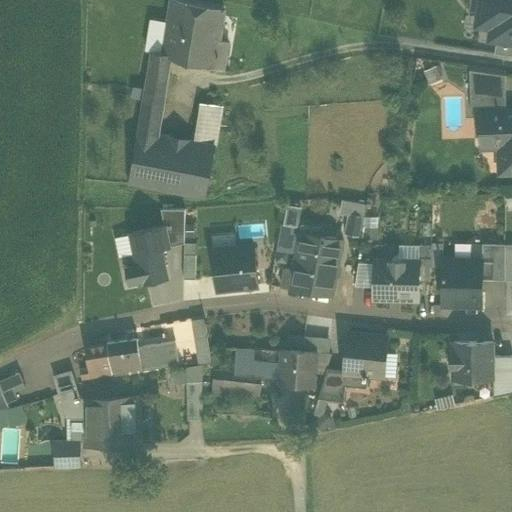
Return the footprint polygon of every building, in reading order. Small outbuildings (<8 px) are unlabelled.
[(170,59),(215,66),(219,41),(225,9),(175,0),(172,0),(168,22),(163,53),(170,55),(170,59)] [(511,43),(511,0),(479,0),(478,11),(493,14),(491,30),(489,40),(496,41),(511,43)] [(493,14),(478,11),(476,28),(491,30),(493,14)] [(163,53),(168,22),(150,19),(144,50),(150,51),(163,53)] [(229,43),(219,41),(215,66),(224,68),(229,43)] [(495,53),(511,55),(511,43),(496,41),(495,53)] [(147,74),(167,77),(170,59),(170,55),(163,53),(150,51),(147,74)] [(442,79),(436,65),(423,71),(429,84),(442,79)] [(469,70),(471,113),(480,113),(480,112),(506,111),(505,75),(469,70)] [(167,77),(147,74),(144,88),(164,91),(167,77)] [(144,88),(137,133),(157,136),(164,91),(144,88)] [(200,104),(193,142),(213,145),(219,107),(200,104)] [(499,147),(500,173),(511,172),(511,110),(506,111),(480,112),(480,113),(481,148),(499,147)] [(204,198),(213,145),(193,142),(157,136),(137,133),(129,184),(204,198)] [(341,212),(349,214),(363,216),(365,205),(342,201),(341,212)] [(287,205),(284,224),(295,226),(296,226),(300,207),(287,205)] [(165,225),(170,246),(184,243),(185,210),(161,210),(164,226),(165,225)] [(364,216),(363,216),(349,214),(345,234),(360,237),(364,216)] [(378,239),(378,221),(364,222),(364,239),(378,239)] [(290,252),(295,226),(284,224),(282,224),(277,250),(290,252)] [(170,246),(165,225),(164,226),(130,233),(135,254),(137,265),(126,267),(130,282),(145,279),(145,282),(167,278),(161,248),(170,246)] [(135,254),(130,233),(114,236),(119,257),(135,254)] [(211,235),(213,251),(237,248),(236,233),(211,235)] [(301,233),(294,270),(290,289),(333,296),(343,240),(301,233)] [(431,245),(431,267),(443,267),(443,259),(443,242),(431,242),(431,245)] [(196,279),(196,243),(184,243),(183,279),(196,279)] [(454,259),(482,259),(482,243),(455,243),(454,259)] [(483,280),(505,280),(505,244),(482,243),(482,259),(483,259),(483,280)] [(419,262),(420,245),(399,245),(399,262),(419,262)] [(419,281),(430,281),(431,267),(431,245),(420,245),(419,262),(419,281)] [(213,251),(217,289),(257,285),(253,246),(237,248),(213,251)] [(442,305),(482,305),(483,280),(483,259),(482,259),(454,259),(443,259),(443,267),(442,305)] [(374,298),(375,261),(358,261),(358,298),(374,298)] [(374,298),(418,299),(419,281),(419,262),(399,262),(375,261),(374,298)] [(282,287),(290,289),(294,270),(286,269),(282,287)] [(197,361),(197,364),(210,363),(204,318),(192,320),(195,347),(197,361)] [(345,373),(346,373),(368,375),(384,377),(386,352),(388,336),(349,332),(345,370),(345,373)] [(286,335),(285,350),(317,352),(330,352),(330,337),(286,335)] [(137,338),(107,343),(89,346),(94,376),(112,373),(142,368),(138,346),(137,338)] [(138,346),(142,368),(148,368),(146,357),(162,354),(164,365),(179,363),(177,349),(176,341),(138,346)] [(453,378),(493,377),(493,355),(493,341),(453,342),(453,354),(451,354),(451,366),(453,366),(453,378)] [(195,347),(177,349),(179,363),(197,361),(195,347)] [(236,348),(236,362),(251,363),(254,363),(254,361),(254,349),(236,348)] [(279,384),(315,386),(316,376),(317,352),(285,350),(281,350),(280,362),(279,379),(279,384)] [(330,352),(317,352),(316,376),(325,376),(328,368),(333,352),(330,352)] [(398,353),(386,352),(384,377),(396,378),(398,353)] [(146,357),(148,368),(164,365),(162,354),(146,357)] [(493,377),(493,397),(511,392),(511,355),(493,355),(493,377)] [(280,362),(254,361),(254,363),(251,363),(250,372),(261,372),(261,379),(279,379),(280,362)] [(236,362),(236,371),(250,372),(251,363),(236,362)] [(187,368),(188,383),(202,382),(201,368),(187,368)] [(318,399),(344,402),(346,386),(344,386),(346,373),(345,373),(345,370),(328,368),(325,376),(318,399)] [(54,373),(67,418),(85,417),(84,401),(77,401),(67,369),(54,373)] [(222,397),(235,397),(235,388),(236,371),(223,371),(223,384),(222,397)] [(236,371),(235,388),(260,390),(261,379),(261,372),(250,372),(236,371)] [(0,380),(0,388),(7,403),(18,399),(13,388),(24,383),(19,372),(0,380)] [(367,388),(368,375),(346,373),(344,386),(346,386),(367,388)] [(203,421),(202,382),(188,383),(189,421),(203,421)] [(213,396),(222,397),(223,384),(213,384),(213,396)] [(260,398),(260,390),(235,388),(235,397),(260,398)] [(452,393),(434,398),(437,409),(455,405),(452,393)] [(85,417),(87,446),(142,443),(139,397),(84,401),(85,417)] [(0,414),(0,427),(26,422),(23,406),(0,414)] [(312,421),(321,432),(334,423),(325,411),(312,421)] [(87,446),(85,417),(67,418),(69,442),(80,442),(80,447),(87,446)] [(54,442),(55,466),(80,465),(80,447),(80,442),(69,442),(54,442)]
